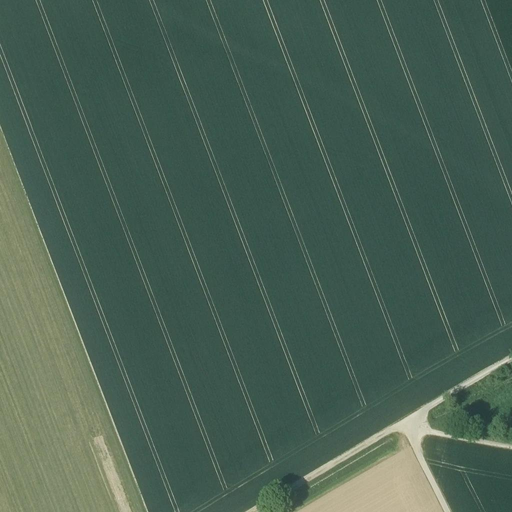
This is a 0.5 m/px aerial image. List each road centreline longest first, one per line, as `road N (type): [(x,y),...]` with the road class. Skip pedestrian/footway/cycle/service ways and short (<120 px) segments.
road 1 (track): [(250,511),(405,419)]
road 2 (track): [(405,419),(511,358)]
